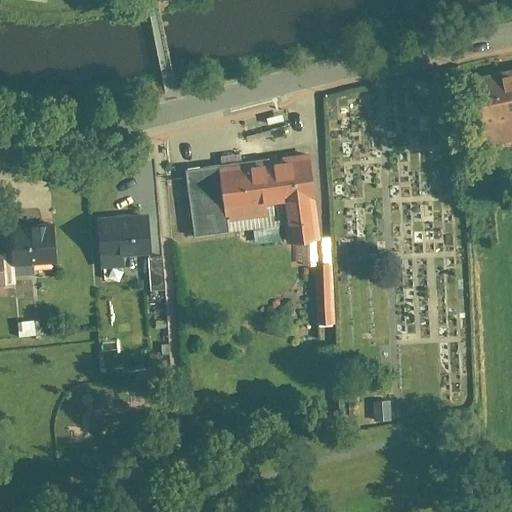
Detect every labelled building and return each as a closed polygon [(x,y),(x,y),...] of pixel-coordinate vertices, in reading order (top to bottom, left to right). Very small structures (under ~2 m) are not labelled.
[(477,139),(511,133),(511,71),(467,78),(477,139)] [(283,240),(317,235),(303,148),(190,165),(200,230),(280,218),(283,240)] [(146,215),(100,218),(102,257),(148,254),(146,215)] [(57,241),(11,243),(11,250),(12,278),(59,275),(57,241)] [(310,262),(313,322),(332,321),(329,262),(310,262)]
